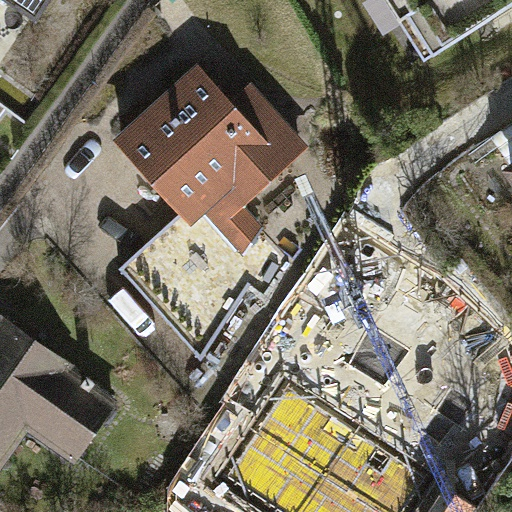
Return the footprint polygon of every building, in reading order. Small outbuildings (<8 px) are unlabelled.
[(7,0),(37,19),(50,0),(7,0)] [(415,0),(386,0),(425,61),(455,41),(446,28),(437,34),(415,0)] [(511,0),(415,0),(437,34),(446,28),(455,41),(511,4),(511,0)] [(184,210),(121,268),(202,359),(251,284),(190,215),(220,187),(237,207),(302,149),(263,106),(246,122),(201,72),(124,142),(129,147),(126,150),(146,173),(149,170),(184,210)] [(511,123),(493,137),(511,163),(511,123)] [(1,317),(0,318),(0,461),(39,407),(87,440),(113,403),(65,370),(69,364),(1,317)] [(253,475),(308,511),(399,373),(371,355),(365,364),(337,345),(253,475)] [(424,389),(399,373),(308,511),(310,511),(387,511),(448,418),(418,398),(424,389)]
